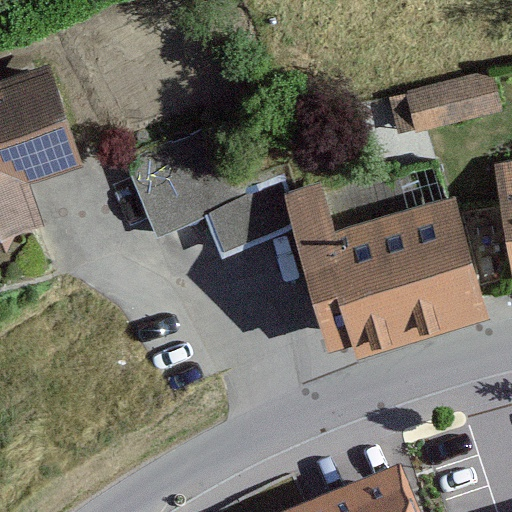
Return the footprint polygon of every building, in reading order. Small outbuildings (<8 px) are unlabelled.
[(57,68),(0,80),(0,245),(38,237),(24,176),(79,163),(57,68)] [(502,111),(494,76),(410,95),(418,130),(502,111)] [(212,126),(111,151),(130,226),(197,210),(205,243),(269,227),(259,185),(229,192),(212,126)] [(511,150),(475,155),(490,274),(511,271),(511,150)] [(308,171),(259,185),(269,227),(297,342),(462,304),(436,189),(318,216),(308,171)] [(413,511),(398,472),(296,511),(413,511)]
